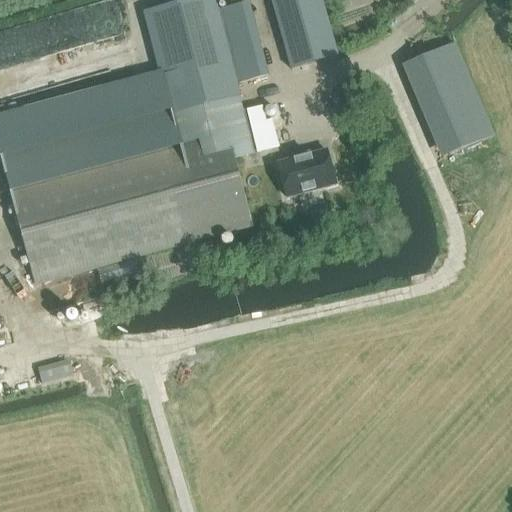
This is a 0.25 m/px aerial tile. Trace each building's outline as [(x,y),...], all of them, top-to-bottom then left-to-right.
[(162,78),(0,120),(0,156),(34,286),(229,235),(253,229),(235,162),(249,158),(278,150),(270,122),(267,123),(263,110),(238,116),(208,0),(207,0),(145,16),(162,78)] [(271,0),(291,72),(338,59),(320,0),(271,0)] [(238,87),(268,79),(259,44),(252,46),(242,8),(218,14),(238,87)] [(327,152),(278,165),(288,200),(337,186),(327,152)] [(136,277),(132,265),(98,275),(101,287),(136,277)] [(68,362),(39,370),(43,386),(72,378),(68,362)]
